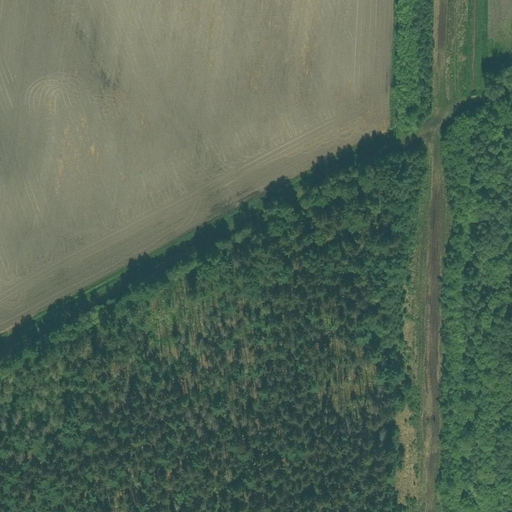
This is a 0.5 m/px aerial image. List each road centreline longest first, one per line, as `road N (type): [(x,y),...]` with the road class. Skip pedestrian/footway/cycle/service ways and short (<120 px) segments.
road 1 (track): [(511,84),(0,347)]
road 2 (track): [(441,0),(425,511)]
